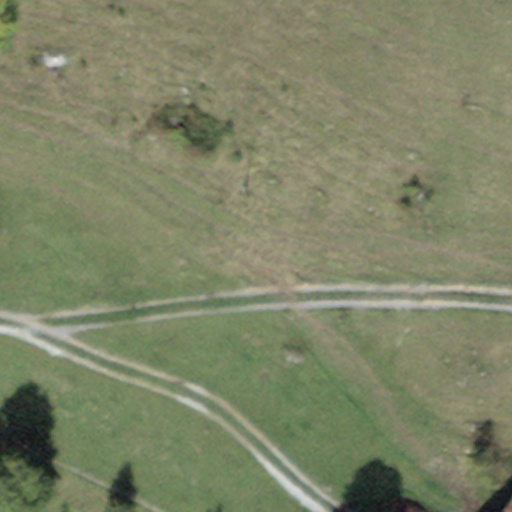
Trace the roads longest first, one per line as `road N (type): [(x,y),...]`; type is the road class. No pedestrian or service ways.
road 1 (track): [(511,303),(194,303),(25,326)]
road 2 (track): [(337,511),(195,394),(0,322)]
